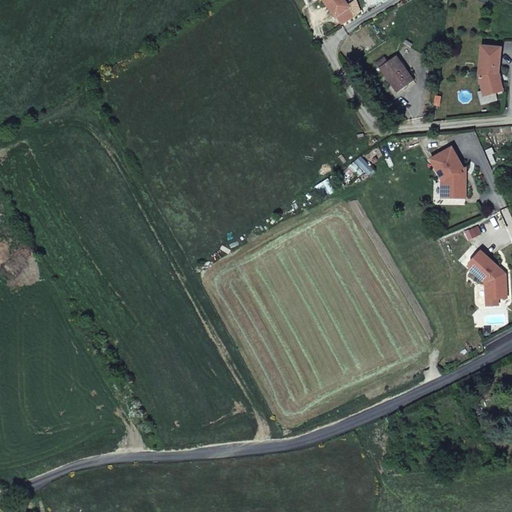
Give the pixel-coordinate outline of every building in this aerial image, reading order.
[(349,6),(343,0),(317,0),(321,0),(334,17),(335,17),(349,6)] [(335,17),(341,26),(356,17),(349,6),(335,17)] [(500,48),(482,47),(479,75),(482,91),(492,89),(493,94),(502,91),(498,74),(500,48)] [(384,59),(375,65),(396,94),(413,81),(395,57),(387,63),(384,59)] [(445,185),(445,198),(466,198),(466,179),(462,179),(460,175),(462,173),(460,170),(463,168),(452,148),(431,160),(445,185)] [(506,274),(480,251),(467,266),(486,283),(487,299),(498,298),(507,298),(506,274)]
